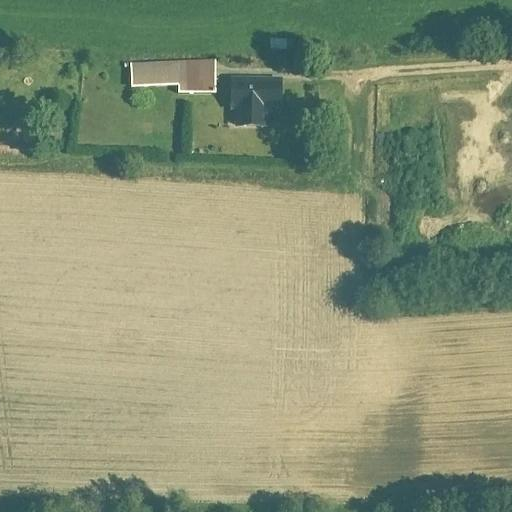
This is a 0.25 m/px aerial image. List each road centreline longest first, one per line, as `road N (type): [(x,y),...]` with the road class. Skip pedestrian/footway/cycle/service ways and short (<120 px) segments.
road 1 (unclassified): [(0,134),(316,167),(345,144),(345,84)]
road 2 (unclassified): [(511,65),(345,84)]
